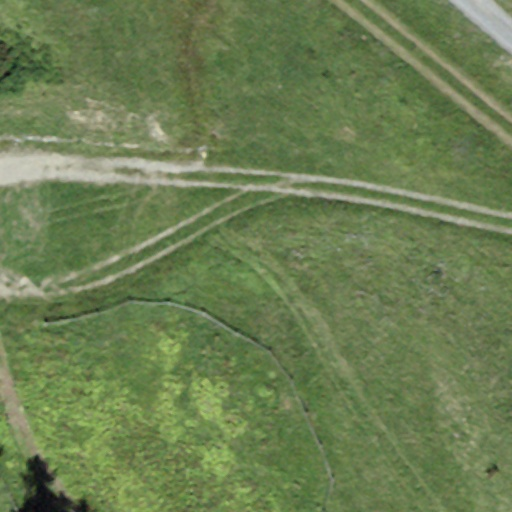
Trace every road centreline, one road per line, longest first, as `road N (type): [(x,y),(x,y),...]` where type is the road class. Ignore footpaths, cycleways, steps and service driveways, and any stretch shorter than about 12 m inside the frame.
road 1 (track): [(275,182),(496,511)]
road 2 (track): [(204,221),(275,182),(349,188),(511,225)]
road 3 (track): [(275,182),(0,160)]
road 4 (track): [(0,283),(21,290),(108,274),(204,221)]
